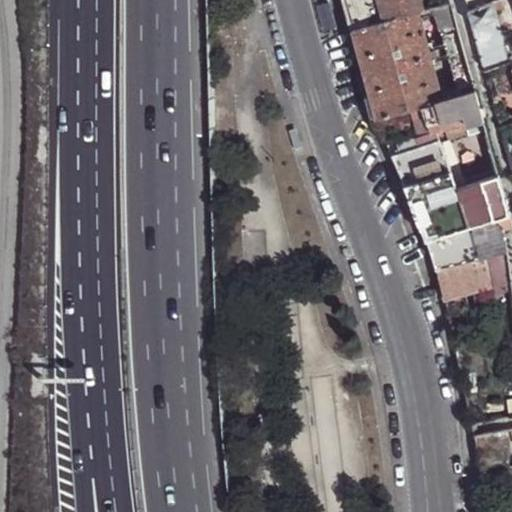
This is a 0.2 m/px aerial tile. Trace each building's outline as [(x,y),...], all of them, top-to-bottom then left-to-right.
[(346,0),(350,12),(354,28),(418,11),(424,9),(421,0),(346,0)] [(466,0),(469,8),(490,0),(466,0)] [(510,60),(498,13),(504,12),(502,4),(496,5),(495,0),(490,0),(469,8),(478,40),(486,69),(510,60)] [(440,5),(445,26),(458,23),(452,1),(440,5)] [(361,52),(366,73),(430,55),(418,11),(354,28),(361,52)] [(372,94),(378,118),(424,105),(442,100),(430,55),(366,73),(372,94)] [(511,58),(511,59),(510,60),(486,69),(493,95),(501,126),(511,121),(511,58)] [(483,121),(475,91),(442,100),(424,105),(429,123),(463,113),(467,125),(483,121)] [(487,130),(483,121),(467,125),(470,136),(487,130)] [(397,141),(400,151),(440,139),(436,129),(397,141)] [(404,180),(406,184),(450,170),(440,139),(400,151),(392,154),(404,180)] [(420,222),(426,238),(494,219),(509,215),(498,175),(457,189),(450,170),(406,184),(420,222)] [(432,253),(437,269),(487,257),(508,252),(505,227),(501,221),(494,219),(426,238),(432,253)] [(444,299),(511,283),(511,281),(508,252),(487,257),(437,269),(441,285),(444,299)] [(471,430),(472,436),(489,433),(488,428),(471,430)]
